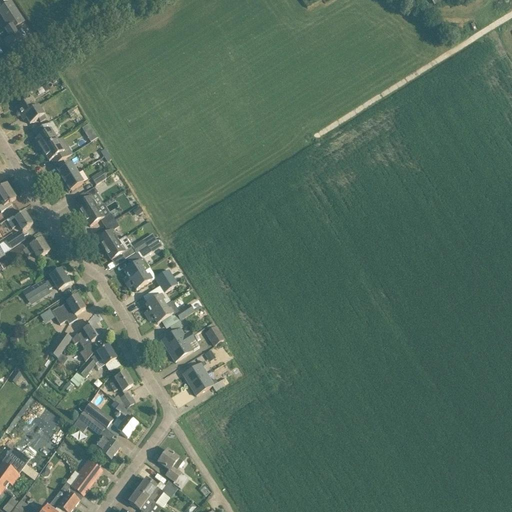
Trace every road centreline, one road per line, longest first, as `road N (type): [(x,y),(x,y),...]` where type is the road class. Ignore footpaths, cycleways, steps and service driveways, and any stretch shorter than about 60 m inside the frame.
road 1 (residential): [(171,414),(128,323),(100,278),(75,259),(0,139)]
road 2 (tertiary): [(0,93),(147,0)]
road 3 (residential): [(100,511),(171,414)]
